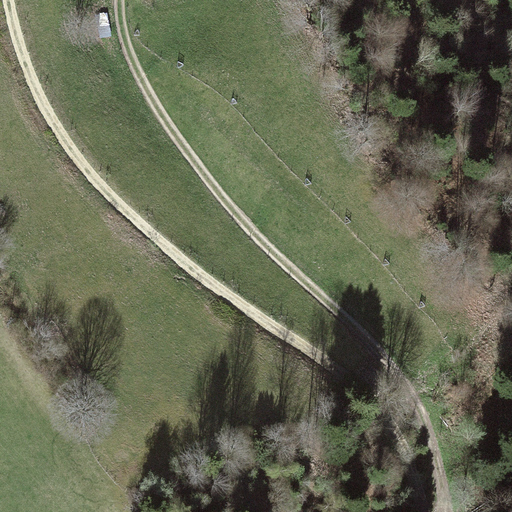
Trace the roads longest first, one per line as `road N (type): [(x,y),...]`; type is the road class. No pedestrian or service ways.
road 1 (track): [(416,511),(369,387),(267,322),(136,220),(81,165),(27,65),(8,0)]
road 2 (track): [(443,511),(437,475),(395,370),(237,217),(177,140),(138,77),(118,0)]
